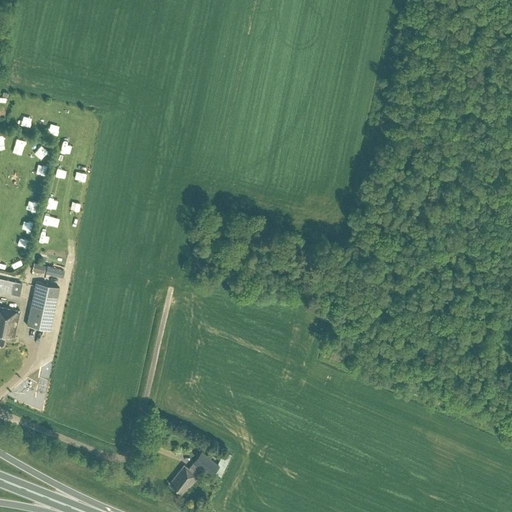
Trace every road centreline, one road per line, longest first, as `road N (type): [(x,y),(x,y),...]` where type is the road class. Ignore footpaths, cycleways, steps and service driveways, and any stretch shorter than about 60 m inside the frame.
road 1 (unclassified): [(171,286),(134,449),(110,456),(0,410)]
road 2 (trunk): [(104,511),(0,452)]
